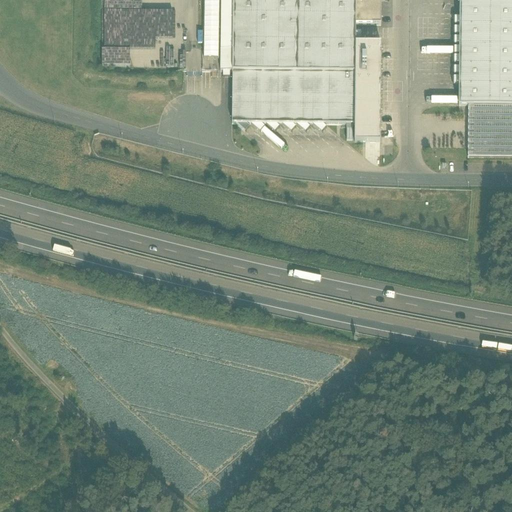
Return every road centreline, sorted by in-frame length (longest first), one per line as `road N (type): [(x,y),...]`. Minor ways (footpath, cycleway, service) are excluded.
road 1 (motorway): [(0,228),(247,293),(511,345)]
road 2 (motorway): [(511,322),(253,270),(0,205)]
road 3 (unclassified): [(0,325),(61,395),(192,511)]
